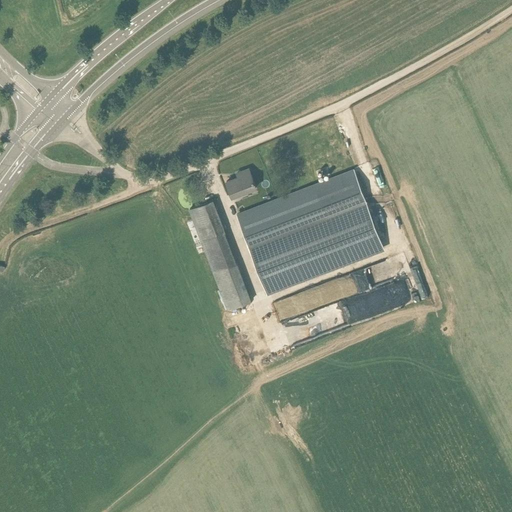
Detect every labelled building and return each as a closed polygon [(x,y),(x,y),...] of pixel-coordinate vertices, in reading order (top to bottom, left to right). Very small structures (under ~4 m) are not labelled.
[(232,197),(256,188),(249,169),(237,174),(238,178),(226,182),(232,197)] [(369,209),(354,170),(254,209),(239,214),(254,253),(369,209)] [(214,200),(189,210),(201,240),(225,231),(214,200)] [(369,209),(254,253),(270,294),(385,250),(369,209)] [(389,262),(275,300),(282,321),(349,298),(345,288),(351,286),(360,283),(359,279),(365,277),(378,273),(381,284),(395,279),(389,262)]
